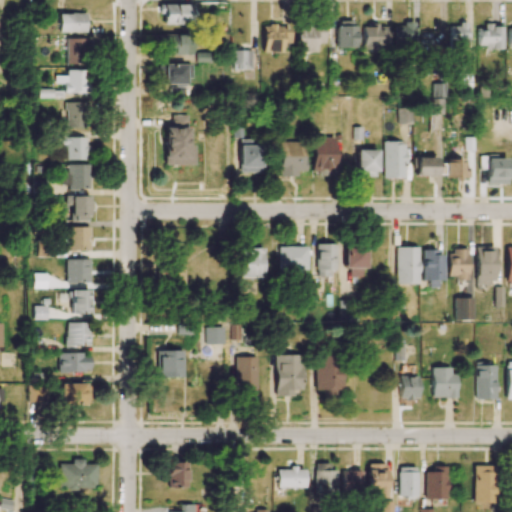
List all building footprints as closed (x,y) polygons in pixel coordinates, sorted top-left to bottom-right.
[(161,24),(190,25),(190,5),(157,4),(156,14),(161,14),(161,24)] [(83,13),(56,14),(56,32),(84,32),(83,13)] [(354,48),(353,20),(336,21),(336,48),(354,48)] [(393,25),(393,47),(412,47),(413,22),(401,22),(401,25),(393,25)] [(449,24),(448,40),(455,40),(455,46),(465,46),(465,25),(449,24)] [(362,49),(385,49),(384,25),(361,26),(362,49)] [(288,26),(260,26),(261,52),(280,52),(280,43),(288,43),(288,26)] [(314,52),(314,44),(322,44),(322,26),(296,26),(296,52),(314,52)] [(500,48),(499,26),(476,26),(476,48),(500,48)] [(188,54),(188,34),(159,34),(159,55),(188,54)] [(64,63),(84,63),(84,39),(57,39),(56,53),(64,53),(64,63)] [(231,70),(250,69),(250,50),(230,50),(231,70)] [(186,64),(157,64),(157,84),(186,84),(186,64)] [(60,93),(85,93),(84,69),(63,70),(63,76),(50,76),(50,85),(60,85),(60,93)] [(182,96),(182,86),(167,86),(167,97),(182,96)] [(442,114),(441,99),(428,100),(429,115),(442,114)] [(84,128),(85,102),(63,102),(63,128),(84,128)] [(396,124),(409,123),(408,107),(395,108),(396,124)] [(185,145),(184,115),(169,115),(169,127),(160,128),(161,165),(191,164),(190,145),(185,145)] [(61,160),(85,160),(85,137),(61,138),(61,160)] [(333,137),(311,137),(311,173),(333,174),(333,137)] [(259,172),(259,145),(250,144),(251,139),(239,139),(239,172),(259,172)] [(295,176),(295,169),(301,169),(300,142),(277,142),(278,177),(295,176)] [(381,178),(403,178),(403,142),(381,142),(381,178)] [(354,176),(375,177),(375,150),(355,150),(354,176)] [(506,183),(505,158),(495,158),(495,155),(478,155),(478,169),(484,169),(485,184),(506,183)] [(436,158),(415,157),(414,175),(435,176),(436,158)] [(462,160),(443,160),(443,177),(466,178),(467,167),(462,167),(462,160)] [(59,172),(59,185),(66,185),(66,189),(87,189),(87,165),(65,164),(64,173),(59,172)] [(89,196),(64,196),(63,222),(88,222),(89,196)] [(87,227),(63,227),(64,251),(88,250),(87,227)] [(333,244),(315,244),(315,276),(333,277),(333,244)] [(493,246),(473,247),(473,284),(493,284),(493,246)] [(305,247),(277,247),(276,269),(304,269),(305,247)] [(416,247),(395,247),(395,285),(416,285),(416,247)] [(261,248),(238,248),(237,277),(261,277),(261,248)] [(364,268),(364,248),(342,248),(343,269),(347,269),(348,277),(360,277),(360,268),(364,268)] [(466,250),(446,251),(446,279),(466,278),(466,250)] [(421,280),(427,281),(427,288),(440,288),(440,251),(421,251),(421,280)] [(87,259),(64,259),(64,283),(88,283),(87,259)] [(181,292),(182,269),(167,269),(166,291),(181,292)] [(30,288),(44,289),(44,273),(31,273),(30,288)] [(87,314),(87,290),(68,290),(68,314),(87,314)] [(453,320),(471,320),(471,297),(453,298),(453,320)] [(338,321),(355,322),(355,301),(339,300),(338,321)] [(45,320),(45,306),(31,306),(31,320),(45,320)] [(87,346),(87,323),(63,323),(63,346),(87,346)] [(204,344),(222,344),(221,327),(203,327),(204,344)] [(30,348),(44,349),(44,337),(31,337),(30,348)] [(179,350),(154,351),(155,378),(180,377),(179,350)] [(55,354),(56,372),(87,371),(87,353),(55,354)] [(299,355),(274,355),(275,396),(292,395),(292,390),(300,390),(299,355)] [(315,390),(321,390),(321,394),(341,393),(340,355),(314,356),(315,390)] [(255,357),(234,356),(234,392),(255,392),(255,357)] [(473,399),(492,399),(493,363),(473,363),(473,399)] [(430,397),(452,397),(452,367),(430,367),(430,397)] [(416,376),(398,376),(398,398),(416,398),(416,376)] [(87,384),(58,384),(58,405),(87,404),(87,384)] [(44,385),(26,385),(26,402),(44,401),(44,385)] [(94,464),(81,464),(81,459),(70,459),(70,464),(57,464),(56,489),(93,489),(94,464)] [(184,462),(166,463),(166,488),(185,487),(184,462)] [(334,470),(329,470),(328,463),(314,464),(314,492),(335,492),(334,470)] [(366,498),(384,498),(384,464),(366,464),(366,498)] [(472,502),(494,502),(494,465),(473,465),(472,502)] [(423,472),(424,499),(445,499),(444,466),(431,466),(431,471),(423,472)] [(397,497),(415,497),(415,467),(397,467),(397,497)] [(303,488),(303,469),(275,468),(275,487),(303,488)] [(360,470),(340,470),(340,493),(360,493),(360,470)] [(391,511),(391,501),(380,502),(380,511),(391,511)]
